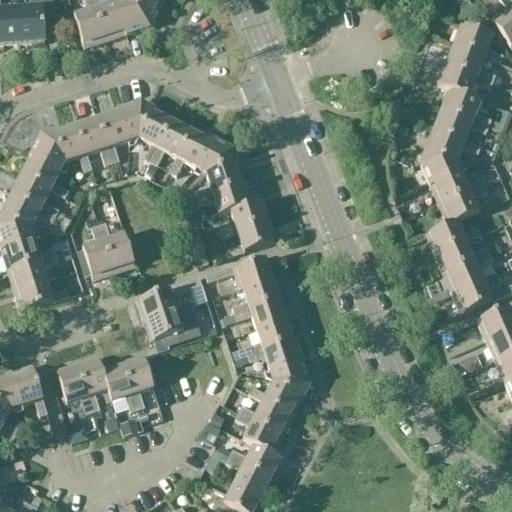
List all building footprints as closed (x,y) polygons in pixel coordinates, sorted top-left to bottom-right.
[(30,0),(31,12),(15,13),(18,49),(44,47),(42,22),(54,21),(52,0),(30,0)] [(84,54),(105,47),(89,0),(83,0),(82,1),(87,16),(73,21),(84,54)] [(89,0),(105,47),(124,41),(113,8),(101,12),(97,0),(89,0)] [(149,32),(159,13),(165,0),(126,0),(125,4),(113,8),(124,41),(149,32)] [(511,19),(506,11),(488,25),(510,52),(511,50),(511,19)] [(0,50),(18,49),(15,13),(0,15),(0,14),(0,50)] [(452,50),(484,62),(500,68),(503,61),(487,55),(493,41),(460,29),(452,50)] [(452,50),(444,70),(492,88),(495,81),(479,75),(484,62),(452,50)] [(489,95),(492,88),(444,70),(436,90),(448,94),(469,103),(469,102),(474,89),(489,95)] [(448,94),(440,114),(488,132),(490,125),(475,119),(480,106),(469,102),(469,103),(448,94)] [(143,165),(150,168),(173,123),(153,113),(140,106),(115,114),(126,147),(137,143),(150,150),(143,165)] [(115,114),(96,120),(112,169),(119,167),(114,151),(126,147),(115,114)] [(440,114),(433,134),(465,146),(470,134),(485,139),(488,132),(440,114)] [(104,171),(112,169),(96,120),(76,127),(86,160),(99,156),(104,171)] [(164,157),(176,163),(192,132),(173,123),(150,168),(157,172),(164,157)] [(91,175),(86,160),(76,127),(54,134),(65,167),(79,162),(84,178),(91,175)] [(183,167),(194,173),(210,142),(192,132),(176,163),(168,178),(176,181),(183,167)] [(59,178),(65,167),(54,134),(47,136),(41,138),(28,162),(59,178)] [(480,152),(465,146),(433,134),(424,155),(457,167),(462,154),(477,160),(480,152)] [(194,173),(205,178),(238,167),(236,161),(234,154),(210,142),(194,173)] [(424,155),(422,162),(419,168),(430,193),(462,179),(457,167),(424,155)] [(54,189),(59,178),(28,162),(19,180),(50,196),(64,204),(68,196),(54,189)] [(245,189),(238,167),(205,178),(210,192),(194,197),(196,204),(245,189)] [(467,190),(462,179),(430,193),(438,211),(485,190),(482,183),(467,190)] [(44,208),(50,196),(19,180),(9,199),(55,222),(58,216),(44,208)] [(251,209),(245,189),(196,204),(199,212),(214,207),(219,220),(230,217),(251,209)] [(488,197),(485,190),(438,211),(447,230),(447,231),(457,227),(479,217),(473,204),(488,197)] [(51,229),(55,222),(9,199),(0,217),(0,219),(30,235),(37,222),(51,229)] [(221,242),(237,237),(270,227),(263,205),(251,209),(230,217),(234,230),(219,235),(221,242)] [(34,246),(30,235),(0,219),(0,254),(1,257),(34,246)] [(276,247),(270,227),(237,237),(241,250),(225,255),(228,263),(276,247)] [(434,261),(465,247),(480,240),(477,233),(462,239),(457,227),(447,231),(447,230),(425,240),(434,261)] [(105,228),(98,230),(113,279),(135,272),(124,239),(110,244),(105,228)] [(93,286),(113,279),(98,230),(91,233),(96,248),(82,253),(93,286)] [(198,237),(190,240),(193,250),(201,248),(198,237)] [(38,258),(34,246),(1,257),(7,276),(56,260),(53,253),(38,258)] [(434,261),(442,280),(489,259),(486,252),(471,259),(465,247),(434,261)] [(205,258),(201,248),(193,250),(197,261),(205,258)] [(179,255),(183,269),(196,265),(192,250),(179,255)] [(208,269),(205,258),(197,261),(200,272),(208,269)] [(492,266),(489,259),(442,280),(451,300),(483,286),(477,273),(492,266)] [(58,268),(56,260),(7,276),(14,296),(47,286),(42,273),(58,268)] [(242,293),(271,284),(267,271),(279,268),(276,260),(232,274),(234,279),(239,296),(243,294),(242,293)] [(232,272),(223,274),(225,282),(234,279),(232,274),(232,272)] [(216,285),(225,282),(223,274),(214,277),(216,285)] [(207,288),(216,285),(214,277),(205,280),(207,288)] [(201,290),(199,282),(184,287),(187,295),(201,290)] [(231,313),(234,320),(282,305),(275,283),(271,284),(242,293),(243,294),(247,307),(231,313)] [(51,299),(47,286),(14,296),(20,318),(69,302),(66,294),(51,299)] [(488,298),(483,286),(451,300),(460,320),(491,306),(492,307),(507,300),(504,293),(496,296),(496,295),(488,298)] [(136,305),(143,327),(176,316),(171,302),(179,300),(178,297),(187,295),(184,287),(168,292),(169,295),(136,305)] [(252,322),(256,335),(289,325),(282,305),(234,320),(236,327),(252,322)] [(476,326),(485,346),(511,334),(511,321),(511,319),(511,318),(511,308),(507,311),(507,312),(476,326)] [(180,329),(176,316),(143,327),(150,348),(198,332),(196,324),(180,329)] [(295,345),(289,325),(256,335),(260,349),(245,354),(247,361),(295,345)] [(511,334),(485,346),(493,366),(511,357),(511,334)] [(265,363),(269,375),(301,365),(295,345),(247,361),(249,368),(265,363)] [(511,357),(493,366),(501,384),(511,379),(511,357)] [(143,360),(121,367),(137,416),(144,413),(139,398),(153,393),(143,360)] [(98,362),(77,369),(92,418),(99,415),(94,400),(107,396),(100,374),(101,374),(98,362)] [(303,402),(306,396),(309,389),(301,365),(269,375),(272,387),(303,402)] [(121,367),(101,374),(100,374),(107,396),(111,407),(125,402),(130,418),(137,416),(121,367)] [(85,420),(92,418),(77,369),(56,376),(66,409),(80,404),(85,420)] [(31,371),(12,377),(22,410),(34,407),(39,422),(47,420),(31,371)] [(4,427),(11,414),(22,410),(12,377),(0,381),(0,433),(15,441),(19,434),(4,427)] [(511,379),(501,384),(511,408),(511,379)] [(247,400),(262,407),(292,423),(303,402),(272,387),(266,400),(251,392),(247,400)] [(241,411),(238,418),(283,442),(292,423),(262,407),(256,419),(241,411)] [(273,460),(283,442),(238,418),(234,425),(249,433),(242,445),(253,451),(253,450),(273,460)] [(0,433),(0,442),(12,448),(15,441),(0,433)] [(77,435),(67,438),(69,444),(69,445),(70,448),(84,444),(85,443),(84,438),(77,435)] [(232,455),(229,462),(274,485),(284,466),(273,460),(253,450),(253,451),(247,463),(232,455)] [(240,476),(233,489),(264,505),(274,485),(229,462),(225,469),(240,476)] [(0,481),(8,479),(6,471),(0,473),(0,481)] [(0,481),(0,489),(11,486),(8,479),(0,481)] [(260,511),(264,505),(233,489),(227,501),(213,494),(209,501),(216,505),(224,509),(229,511),(260,511)]
